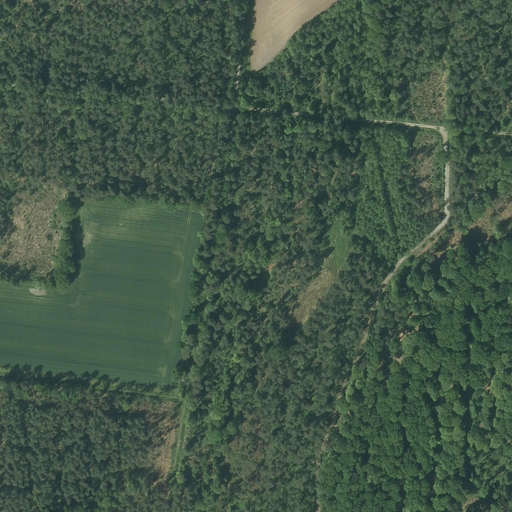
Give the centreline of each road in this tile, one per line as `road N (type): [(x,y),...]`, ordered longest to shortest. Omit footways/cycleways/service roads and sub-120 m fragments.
road 1 (track): [(444,123),(446,217),(382,284),(318,458),(318,511)]
road 2 (unclassified): [(242,0),(235,106),(0,84)]
road 3 (track): [(235,106),(179,421)]
road 4 (track): [(235,106),(511,131)]
